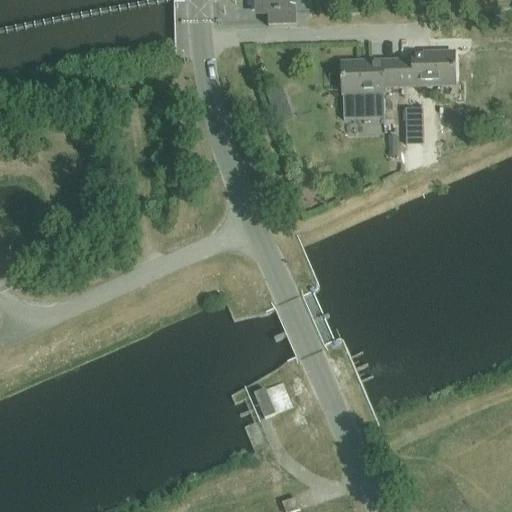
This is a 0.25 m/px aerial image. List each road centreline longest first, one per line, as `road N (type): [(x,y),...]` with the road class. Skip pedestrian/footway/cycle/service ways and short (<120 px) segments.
road 1 (tertiary): [(383,511),(220,143),(197,0)]
road 2 (track): [(511,396),(359,458)]
road 3 (track): [(293,469),(179,511)]
